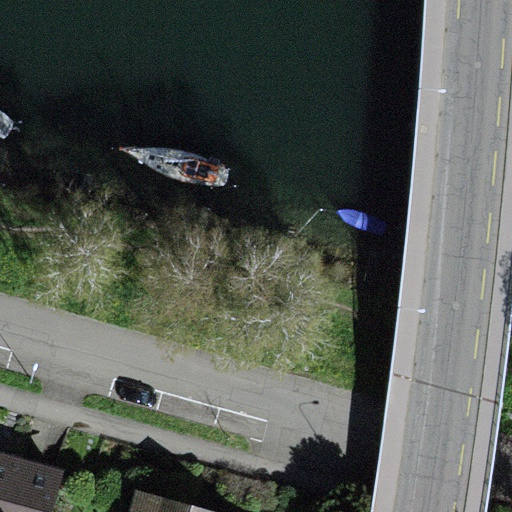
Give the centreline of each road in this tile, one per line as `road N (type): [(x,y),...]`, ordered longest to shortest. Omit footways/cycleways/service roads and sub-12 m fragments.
road 1 (residential): [(0,330),(511,472)]
road 2 (unclassified): [(481,0),(427,511)]
